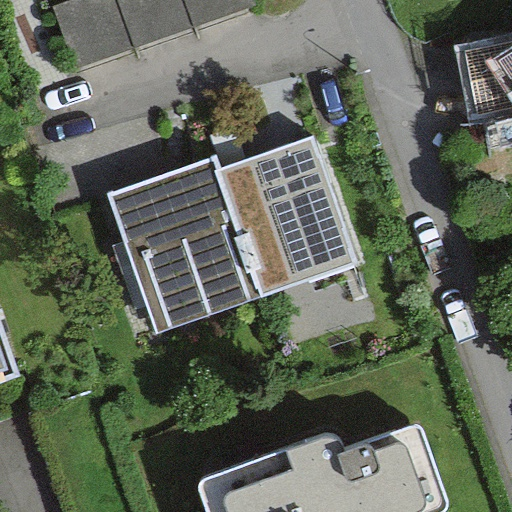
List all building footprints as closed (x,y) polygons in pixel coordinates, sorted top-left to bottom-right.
[(257,0),(71,0),(47,8),(78,77),(259,6),(257,0)] [(220,160),(264,289),(358,257),(313,128),(220,160)] [(108,184),(157,326),(264,289),(220,160),(215,147),(108,184)] [(0,332),(0,385),(16,380),(0,332)] [(449,511),(447,506),(466,500),(434,409),(358,436),(351,417),(209,467),(224,511),(449,511)]
